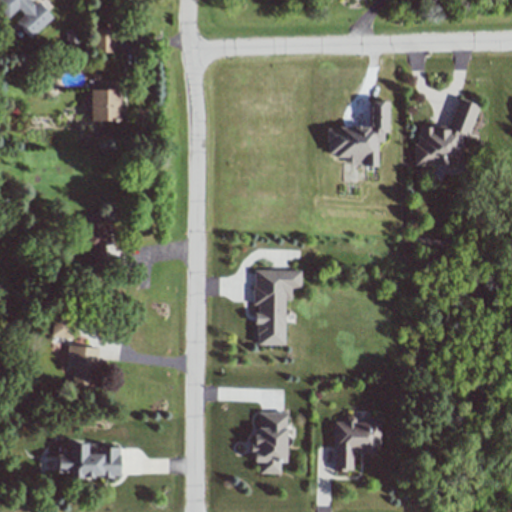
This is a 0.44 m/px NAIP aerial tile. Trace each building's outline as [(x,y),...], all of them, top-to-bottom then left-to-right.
[(0,0),(0,11),(6,18),(16,9),(22,15),(13,22),(27,38),(49,19),(32,0),(0,0)] [(93,53),(112,52),(111,28),(92,29),(93,53)] [(89,120),(122,119),(121,104),(117,104),(117,89),(88,89),(89,120)] [(413,165),(459,165),(461,160),(461,136),(467,136),(477,104),(456,98),(448,126),(418,126),(418,130),(413,150),(413,165)] [(368,127),(326,126),(326,156),(349,156),(349,166),(376,166),(376,142),(383,142),(383,133),(388,133),(388,101),(368,101),(368,127)] [(81,215),(87,250),(85,251),(87,265),(104,263),(101,246),(109,245),(104,212),(81,215)] [(282,345),(283,300),(289,300),(289,288),(299,288),(299,270),(251,270),(251,305),(255,305),(254,344),(282,345)] [(95,348),(67,345),(65,369),(72,369),(70,383),(92,386),(95,348)] [(285,413),(257,412),(256,435),(250,435),(250,462),(258,462),(258,473),(278,473),(278,462),(283,462),(285,413)] [(332,471),(351,471),(351,454),(375,454),(375,446),(378,446),(379,417),(366,416),(366,422),(354,422),(354,417),(342,417),(341,422),(332,421),(332,471)] [(118,447),(94,447),(94,454),(85,454),(85,444),(68,443),(68,454),(56,454),(56,472),(67,472),(67,477),(117,477),(118,447)]
